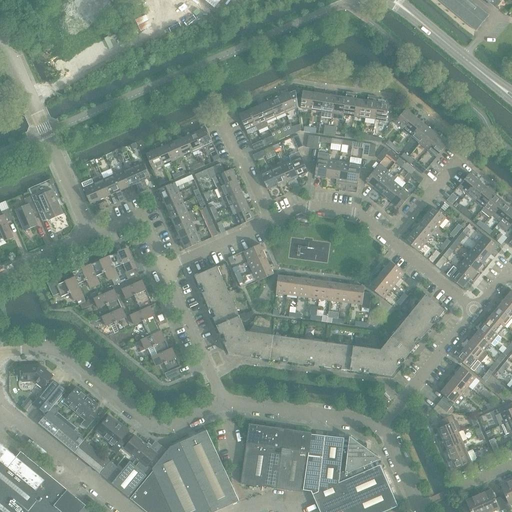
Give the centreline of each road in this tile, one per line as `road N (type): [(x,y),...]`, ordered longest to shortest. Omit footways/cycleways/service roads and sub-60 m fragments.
road 1 (residential): [(224,401),(157,428),(54,345),(0,348)]
road 2 (residential): [(89,233),(0,41)]
road 3 (unclassified): [(130,511),(0,407)]
road 4 (residential): [(381,424),(224,401)]
road 5 (residential): [(381,424),(474,308)]
road 6 (residential): [(224,401),(164,266)]
road 7 (residential): [(391,238),(358,210),(306,205),(268,220)]
road 8 (secondary): [(511,96),(409,15)]
